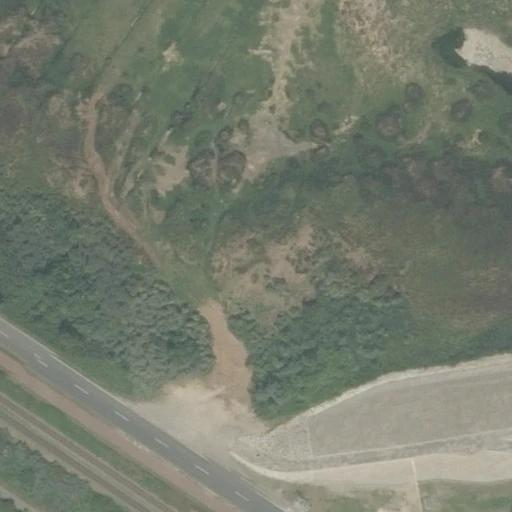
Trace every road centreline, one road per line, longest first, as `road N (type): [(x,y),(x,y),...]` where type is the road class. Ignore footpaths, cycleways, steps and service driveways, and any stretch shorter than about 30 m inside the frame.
road 1 (tertiary): [(269,511),(0,335)]
road 2 (track): [(511,431),(310,464),(283,465),(233,448)]
